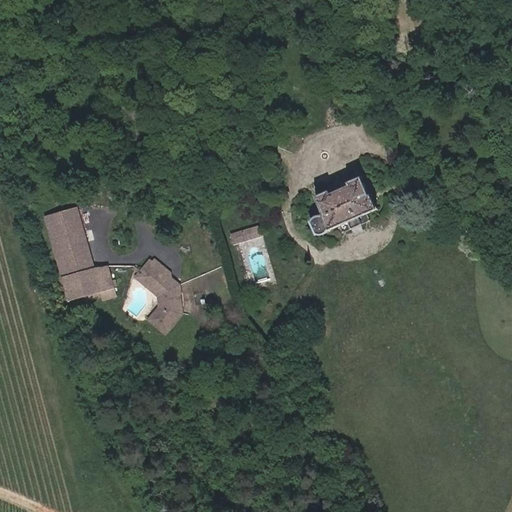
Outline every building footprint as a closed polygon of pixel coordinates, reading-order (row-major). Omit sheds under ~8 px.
[(348,183),(349,186),(331,194),(329,192),(317,198),(325,216),(323,217),(322,216),(320,217),(318,217),(317,218),(314,219),(314,221),(312,223),(317,232),(318,234),(320,235),(321,235),(323,235),(325,234),(328,232),(330,229),(349,221),(353,228),(371,219),(369,212),(378,208),(372,195),(370,196),(362,177),(348,183)] [(40,214),(57,275),(88,267),(71,205),(40,214)] [(238,231),(241,241),(258,237),(255,226),(238,231)] [(230,245),(241,241),(238,231),(227,234),(230,245)] [(150,260),(140,272),(157,287),(153,292),(158,298),(160,308),(150,320),(164,334),(181,316),(179,285),(175,286),(170,281),(171,278),(172,274),(157,259),(153,263),(150,260)] [(153,292),(157,287),(140,272),(136,277),(153,292)] [(179,285),(171,278),(170,281),(175,286),(179,285)]
